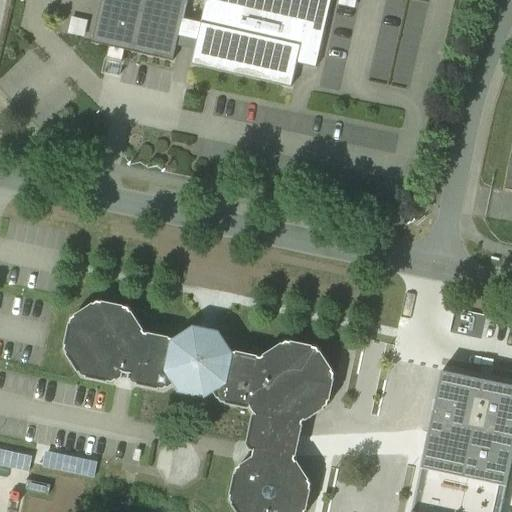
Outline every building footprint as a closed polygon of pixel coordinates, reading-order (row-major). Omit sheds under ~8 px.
[(103,0),(94,43),(111,47),(108,61),(123,65),(126,50),(174,62),(179,38),(188,0),(103,0)] [(323,0),(188,0),(179,38),(197,42),(191,67),(286,89),(293,63),(308,66),(323,0)] [(359,0),(339,0),(338,7),(357,11),(359,0)] [(95,23),(72,18),(67,36),(90,42),(95,23)] [(264,357),(261,360),(258,358),(237,354),(233,354),(220,333),(206,330),(194,328),(174,341),(170,340),(149,335),(145,335),(144,332),(132,313),(129,310),(124,308),(103,304),(98,304),(93,305),(75,317),(72,321),(70,325),(65,347),(65,351),(67,356),(79,374),(82,378),(87,380),(108,384),(108,383),(113,384),(117,383),(122,379),(123,375),(130,376),(129,381),(129,382),(130,381),(133,385),(137,387),(159,392),(159,391),(164,392),(168,389),(168,390),(174,386),(180,395),(205,400),(214,394),(218,400),(219,400),(221,404),(226,405),(226,406),(248,410),(250,409),(255,416),(253,418),(247,447),(250,452),(253,452),(251,460),(240,467),(237,471),(235,475),(230,497),(230,501),(232,506),(235,511),(306,511),(311,491),(311,486),(309,482),(297,463),(295,461),(296,458),(303,427),(303,423),(306,422),(325,410),(328,407),(330,403),(334,381),(335,376),(333,372),(321,353),(317,350),(313,348),(292,343),(287,343),(282,345),(264,357)] [(501,511),(511,464),(511,387),(441,373),(411,511),(501,511)]
